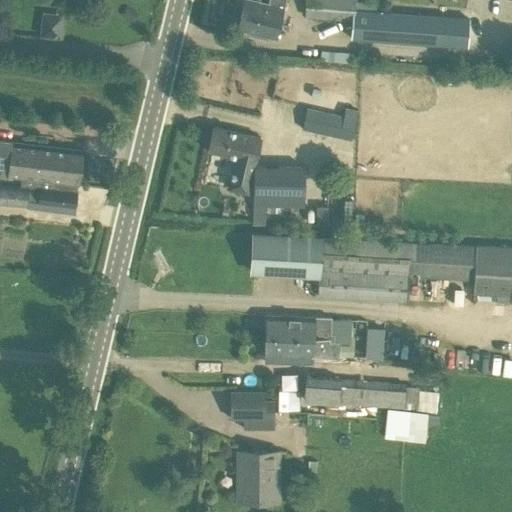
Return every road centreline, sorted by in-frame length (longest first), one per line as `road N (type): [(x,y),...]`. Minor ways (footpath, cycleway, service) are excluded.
road 1 (tertiary): [(61,511),(167,65)]
road 2 (residential): [(167,65),(0,40)]
